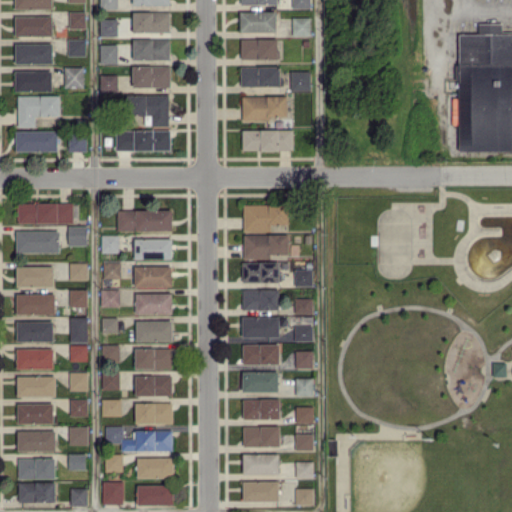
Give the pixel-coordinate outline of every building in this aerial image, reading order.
[(52,7),(51,0),(13,0),(14,8),(52,7)] [(99,0),(99,8),(117,8),(116,0),(99,0)] [(85,27),(85,10),(68,11),(68,27),(85,27)] [(239,30),(275,31),(275,10),(239,10),(239,30)] [(132,11),(132,31),(169,31),(169,11),(132,11)] [(14,35),(51,35),(52,15),(15,15),(14,35)] [(292,35),(310,34),(309,16),(291,16),(292,35)] [(117,18),(99,18),(99,34),(116,35),(117,18)] [(455,33),(477,34),(477,22),(499,22),(499,33),(511,33),(511,148),(454,148),(455,33)] [(277,37),(240,38),(240,58),(277,57),(277,37)] [(85,55),(85,38),(67,38),(67,55),(85,55)] [(169,38),(132,38),(132,59),(169,58),(169,38)] [(14,63),(52,62),(52,42),(14,43),(14,63)] [(99,63),(117,62),(116,43),(99,44),(99,63)] [(83,86),(83,65),(64,65),(64,86),(83,86)] [(170,65),(131,65),(131,86),(169,86),(170,65)] [(240,65),(240,85),(279,85),(279,65),(240,65)] [(290,90),(310,89),(310,69),(290,69),(290,90)] [(14,70),(14,90),(51,90),(51,70),(14,70)] [(116,90),(117,74),(99,74),(99,90),(116,90)] [(59,94),(16,95),(17,126),(35,126),(35,115),(60,115),(59,94)] [(241,95),(242,118),(286,118),(286,95),(241,95)] [(293,128),(241,129),(241,149),(293,149),(293,128)] [(15,150),(57,150),(57,129),(15,129),(15,150)] [(169,129),(115,130),(115,150),(170,149),(169,129)] [(68,150),(86,150),(86,133),(68,132),(68,150)] [(72,222),(72,202),(17,202),(17,222),(72,222)] [(269,224),(287,223),(287,203),(242,204),(243,231),(270,230),(269,224)] [(172,228),(171,208),(116,209),(117,229),(172,228)] [(86,225),(68,225),(68,244),(86,244),(86,225)] [(58,229),(15,230),(16,252),(59,251),(58,229)] [(243,256),(288,255),(287,233),(243,234),(243,256)] [(100,251),(118,251),(118,234),(100,234),(100,251)] [(133,258),(133,238),(170,237),(171,258),(133,258)] [(119,277),(120,260),(103,259),(102,277),(119,277)] [(241,281),(241,261),(278,260),(279,274),(281,274),(281,281),(241,281)] [(86,279),(86,261),(69,262),(69,279),(86,279)] [(15,266),(15,286),(53,285),(52,265),(15,266)] [(134,285),(171,284),(171,265),(134,265),(134,285)] [(312,285),(312,268),(294,268),(293,285),(312,285)] [(68,289),(69,306),(87,305),(86,288),(68,289)] [(119,288),(100,288),(100,306),(119,306),(119,288)] [(241,309),(278,309),(278,288),(241,288),(241,309)] [(54,293),(15,292),(15,313),(54,313),(54,293)] [(171,312),(171,292),(134,292),(135,313),(171,312)] [(312,297),(294,297),(294,312),(312,312),(312,297)] [(86,316),(68,316),(68,340),(87,340),(86,316)] [(117,316),(100,316),(101,331),(117,331),(117,316)] [(241,336),(279,335),(279,316),(241,316),(241,336)] [(172,340),(171,319),(135,319),(135,340),(172,340)] [(16,340),(52,340),(52,320),(15,320),(16,340)] [(312,325),(294,324),(293,339),(311,340),(312,325)] [(69,359),(86,360),(87,344),(69,343),(69,359)] [(119,361),(118,343),(101,343),(101,362),(119,361)] [(279,343),(242,343),(242,363),(279,363),(279,343)] [(134,347),(134,368),(172,367),(171,346),(134,347)] [(52,367),(52,347),(15,348),(15,368),(52,367)] [(295,367),(312,367),(312,349),(295,349),(295,367)] [(505,375),(505,362),(492,362),(492,375),(505,375)] [(241,391),(277,390),(277,370),(241,371),(241,391)] [(87,389),(87,371),(68,371),(68,389),(87,389)] [(119,371),(101,371),(101,388),(118,389),(119,371)] [(55,395),(55,374),(16,375),(16,395),(55,395)] [(134,394),(171,395),(171,374),(135,374),(134,394)] [(313,377),(294,376),(294,394),(312,395),(313,377)] [(279,417),(279,397),(242,398),(242,418),(279,417)] [(69,414),(87,415),(87,398),(69,398),(69,414)] [(120,414),(120,398),(101,398),(101,414),(120,414)] [(135,422),(172,421),(171,401),(134,402),(135,422)] [(17,422),(52,422),(52,402),(16,403),(17,422)] [(295,422),(313,421),(313,405),(295,405),(295,422)] [(88,425),(68,425),(67,443),(87,443),(88,425)] [(171,450),(171,429),(134,429),(133,437),(122,437),(122,425),(104,425),(104,442),(120,442),(120,449),(171,450)] [(243,445),(279,445),(279,425),(243,425),(243,445)] [(54,430),(16,429),(16,450),(54,450),(54,430)] [(294,448),(312,449),(313,432),(295,432),(294,448)] [(122,470),(121,452),(104,453),(104,471),(122,470)] [(242,472),(278,473),(278,453),(242,452),(242,472)] [(85,453),(67,453),(67,468),(84,469),(85,453)] [(136,477),(172,476),(172,456),(136,457),(136,477)] [(54,457),(17,457),(17,477),(54,478),(54,457)] [(313,460),(295,460),(295,476),(313,476),(313,460)] [(241,499),(278,500),(278,480),(242,479),(241,499)] [(17,481),(18,502),(54,500),(53,480),(17,481)] [(101,503),(122,503),(123,480),(101,480),(101,503)] [(136,484),(137,504),(173,503),(172,484),(136,484)] [(69,504),(86,504),(86,487),(70,486),(69,504)] [(295,504),(313,504),(313,487),(295,487),(295,504)]
